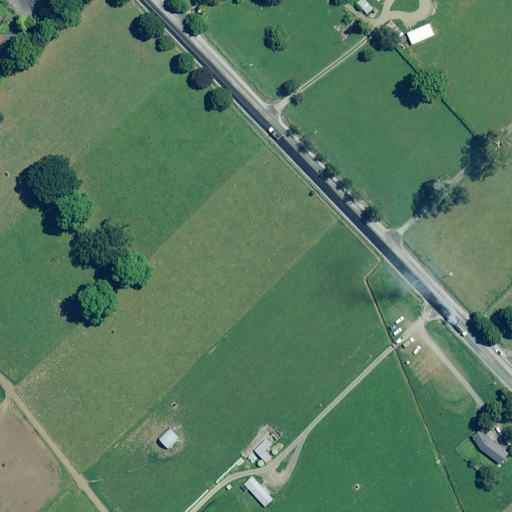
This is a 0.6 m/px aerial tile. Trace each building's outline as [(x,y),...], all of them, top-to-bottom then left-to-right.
[(375,9),(366,0),(362,0),(359,3),(369,14),(375,9)] [(408,38),(392,21),(385,28),(400,45),(408,38)] [(180,438),(171,429),(160,439),(169,448),(180,438)] [(510,454),(482,432),(476,441),(483,451),(501,465),(510,454)] [(275,443),(270,438),(256,451),(268,463),(273,458),(267,451),(275,443)] [(274,500),(254,477),(246,485),(266,507),(274,500)] [(251,511),(259,505),(252,497),(243,504),(249,511),(251,511)]
